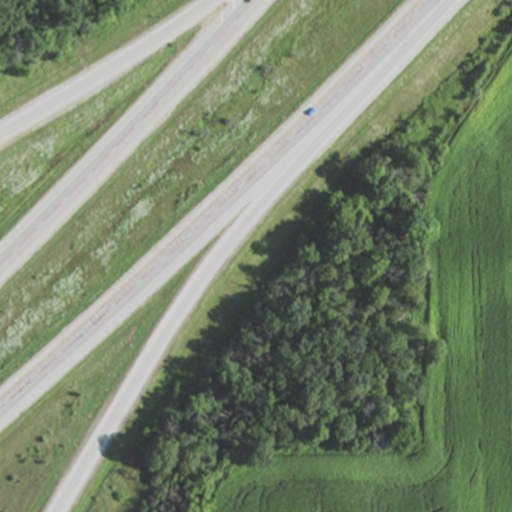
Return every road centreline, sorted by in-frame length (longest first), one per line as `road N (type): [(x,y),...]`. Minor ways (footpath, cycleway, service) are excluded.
road 1 (motorway): [(56,511),(263,172)]
road 2 (motorway): [(253,0),(62,213),(0,269)]
road 3 (motorway): [(0,403),(263,172)]
road 4 (motorway): [(220,0),(0,138)]
road 5 (motorway): [(263,172),(432,0)]
